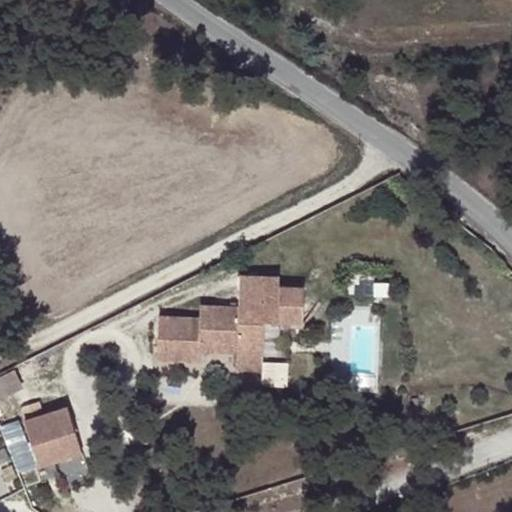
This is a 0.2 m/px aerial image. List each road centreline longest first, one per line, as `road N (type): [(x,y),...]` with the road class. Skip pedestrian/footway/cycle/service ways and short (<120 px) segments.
road 1 (unclassified): [(511,241),(179,0)]
road 2 (residential): [(511,440),(326,511)]
